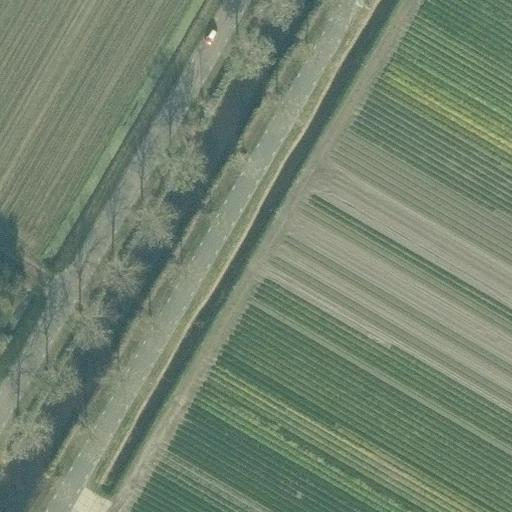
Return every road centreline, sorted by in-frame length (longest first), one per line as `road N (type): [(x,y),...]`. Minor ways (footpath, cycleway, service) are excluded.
road 1 (unclassified): [(57,511),(351,0)]
road 2 (tertiary): [(0,410),(237,0)]
